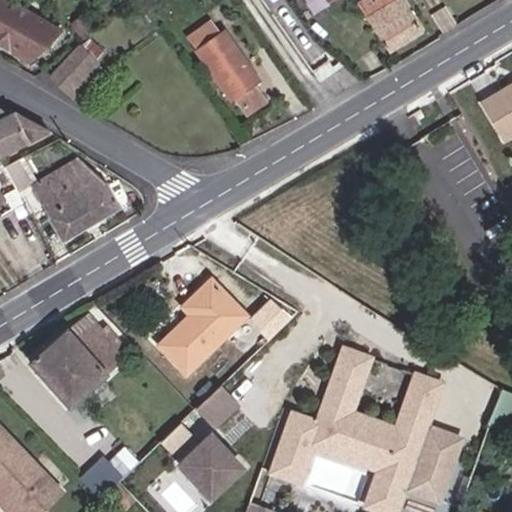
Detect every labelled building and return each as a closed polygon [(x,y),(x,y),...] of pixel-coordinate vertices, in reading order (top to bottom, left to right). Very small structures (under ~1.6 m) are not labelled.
[(65,34),(0,0),(0,44),(29,61),(65,34)] [(367,0),(359,5),(387,51),(421,31),(401,0),(378,0),(371,4),(368,0),(367,0)] [(90,17),(78,26),(87,38),(99,29),(90,17)] [(209,21),(188,35),(199,49),(196,51),(231,100),(234,98),(246,114),(265,102),(253,84),(258,81),(225,31),(218,35),(209,21)] [(98,33),(80,51),(98,67),(113,50),(98,33)] [(98,67),(80,51),(77,49),(51,77),(76,98),(102,71),(98,67)] [(511,93),(495,66),(466,84),(488,119),(496,115),(511,105),(511,93)] [(0,107),(0,155),(48,132),(13,111),(8,114),(0,107)] [(496,115),(488,119),(504,146),(511,141),(511,130),(506,120),(500,122),(496,115)] [(24,159),(9,168),(20,188),(36,179),(24,159)] [(80,160),(32,188),(63,240),(118,207),(105,181),(80,160)] [(16,189),(7,173),(2,175),(11,191),(16,189)] [(191,316),(159,346),(187,375),(246,318),(212,284),(184,309),(191,316)] [(297,312),(279,302),(272,311),(287,322),(297,312)] [(66,329),(31,360),(70,404),(105,373),(103,371),(120,356),(85,317),(69,332),(66,329)] [(293,412),(283,443),(309,452),(312,445),(316,433),(385,457),(381,468),(368,506),(387,511),(393,511),(437,383),(416,376),(398,428),(350,411),(368,359),(343,350),(319,420),(293,412)] [(218,428),(239,408),(219,387),(198,408),(218,428)] [(43,511),(63,492),(32,460),(0,427),(0,496),(15,511),(43,511)] [(385,457),(316,433),(312,445),(381,468),(385,457)] [(243,470),(213,437),(183,464),(214,497),(243,470)] [(300,480),(309,452),(283,443),(273,471),(300,480)] [(104,492),(126,463),(105,448),(84,477),(104,492)] [(128,494),(118,484),(105,496),(115,507),(128,494)] [(268,511),(276,492),(267,488),(257,511),(268,511)]
